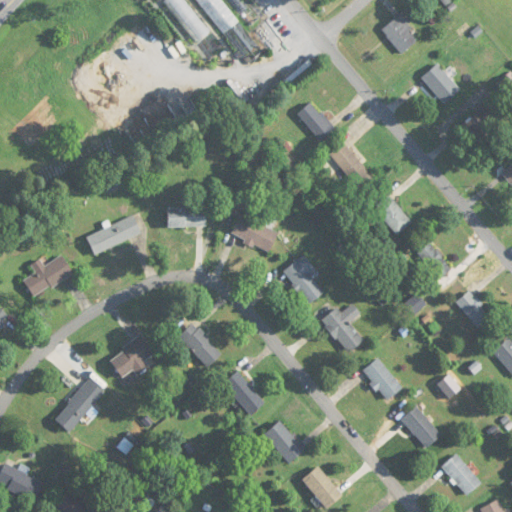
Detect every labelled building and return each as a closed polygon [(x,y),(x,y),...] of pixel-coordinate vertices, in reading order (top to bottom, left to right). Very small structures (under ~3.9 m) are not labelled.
[(165,0),(165,1),(197,42),(209,32),(184,0),(165,0)] [(196,0),(224,34),(239,22),(221,0),(196,0)] [(259,20),(244,0),(226,0),(248,28),(259,20)] [(415,49),(409,17),(388,21),(394,53),(415,49)] [(445,104),(461,89),(436,64),(421,78),(445,104)] [(298,114),(320,142),(335,130),(313,102),(298,114)] [(462,126),(484,152),(507,133),(484,107),(462,126)] [(375,178),(344,142),(330,155),(361,191),(375,178)] [(511,184),(511,164),(502,174),(511,184)] [(398,235),(413,223),(389,195),(374,207),(398,235)] [(168,227),(207,227),(207,208),(168,208),(168,227)] [(269,253),(279,233),(268,228),(274,216),(258,208),(252,220),(241,215),(231,235),(269,253)] [(87,235),(93,253),(144,235),(137,217),(87,235)] [(417,254),(440,281),(452,270),(430,243),(417,254)] [(74,275),(63,256),(45,266),(41,259),(31,265),(36,274),(24,280),(34,297),(74,275)] [(310,272),(314,270),(305,256),(285,270),(308,305),(324,295),(310,272)] [(456,303),(478,329),(491,318),(469,292),(456,303)] [(349,354),(364,341),(350,323),(361,314),(353,304),(342,313),(338,308),(322,321),(349,354)] [(0,330),(11,319),(0,308),(0,330)] [(179,337),(209,367),(223,353),(193,323),(179,337)] [(109,360),(123,377),(134,369),(140,377),(150,369),(144,362),(153,355),(139,337),(109,360)] [(494,353),(511,372),(511,340),(510,338),(494,353)] [(390,401),(404,387),(377,359),(362,374),(390,401)] [(251,416),(266,404),(238,372),(224,384),(251,416)] [(54,419),(69,433),(105,392),(90,379),(54,419)] [(443,436),(417,407),(402,420),(428,449),(443,436)] [(290,464),(305,450),(280,422),(265,435),(290,464)] [(442,469),(469,496),(483,482),(456,454),(442,469)] [(0,486),(36,502),(45,482),(4,464),(0,474),(0,486)] [(344,496),(318,467),(303,480),(328,509),(344,496)] [(55,511),(100,511),(101,511),(61,493),(53,511),(55,511)] [(505,511),(498,500),(481,509),(483,511),(505,511)]
